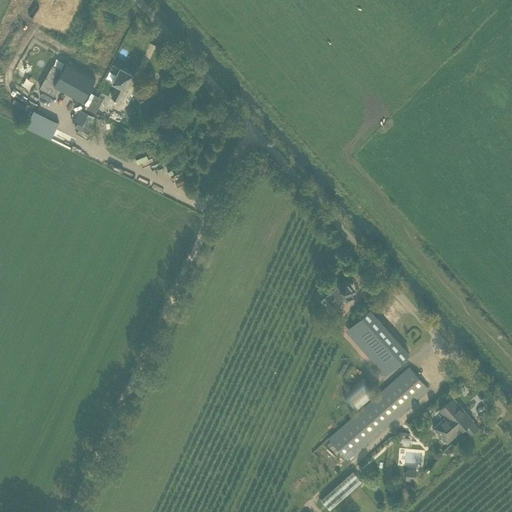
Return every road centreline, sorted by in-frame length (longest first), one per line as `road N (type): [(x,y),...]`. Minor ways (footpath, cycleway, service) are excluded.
road 1 (unclassified): [(511,422),(138,0)]
road 2 (track): [(254,130),(71,511)]
